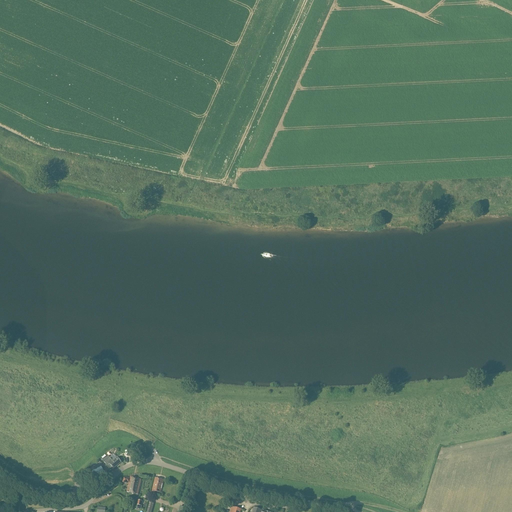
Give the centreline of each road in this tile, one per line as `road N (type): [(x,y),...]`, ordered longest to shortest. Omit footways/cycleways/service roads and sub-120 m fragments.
road 1 (unclassified): [(355,511),(160,463),(117,470)]
road 2 (unclassified): [(117,470),(50,497),(0,472)]
